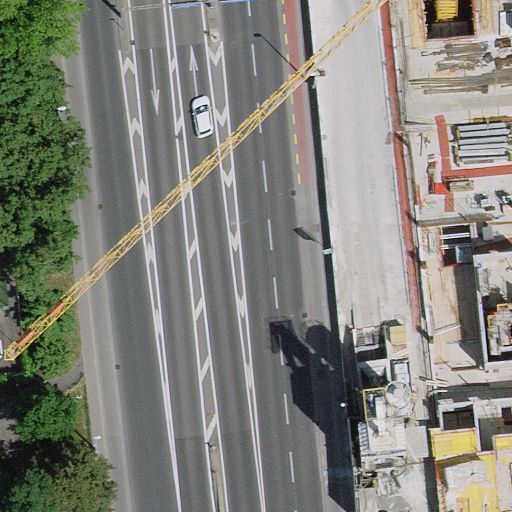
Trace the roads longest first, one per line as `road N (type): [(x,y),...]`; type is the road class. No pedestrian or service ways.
road 1 (primary): [(248,511),(170,0)]
road 2 (primary): [(98,0),(125,251),(169,511)]
road 3 (primary): [(295,511),(248,0)]
road 4 (primary): [(163,0),(185,511)]
